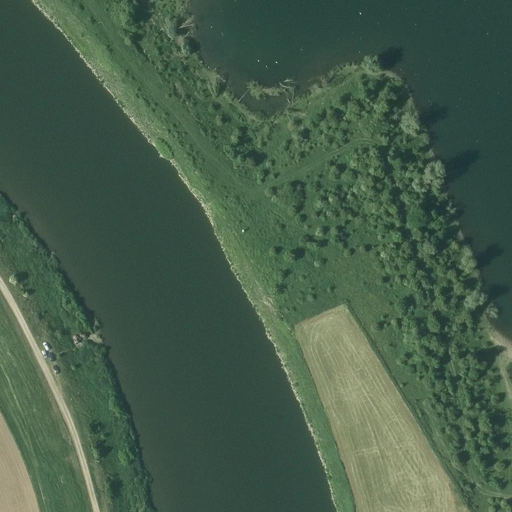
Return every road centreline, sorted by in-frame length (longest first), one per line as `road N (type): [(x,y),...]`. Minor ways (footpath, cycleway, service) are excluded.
road 1 (track): [(253,192),(357,140),(382,151),(430,278),(468,470),(475,485),(511,498)]
road 2 (track): [(0,288),(72,431),(94,511)]
